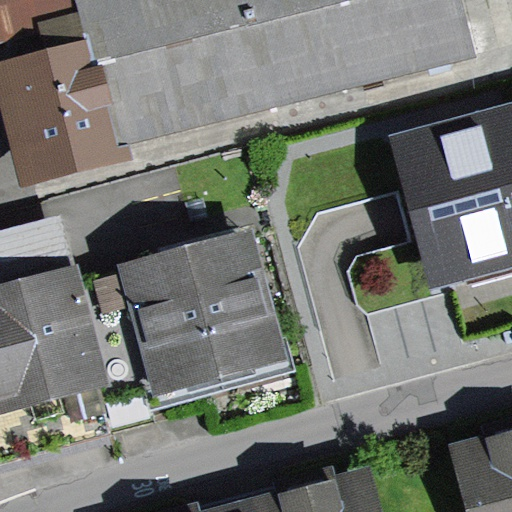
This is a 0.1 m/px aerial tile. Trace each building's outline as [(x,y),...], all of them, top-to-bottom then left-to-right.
[(20,0),(0,5),(0,54),(29,167),(116,144),(79,0),(20,0)] [(79,0),(116,144),(469,56),(454,0),(79,0)] [(511,253),(511,122),(407,150),(440,273),(511,253)] [(0,242),(0,464),(109,435),(100,404),(70,289),(54,228),(0,242)] [(129,273),(70,289),(100,404),(276,357),(245,241),(129,273)] [(511,511),(511,443),(463,457),(477,511),(511,511)] [(369,511),(362,484),(256,511),(369,511)]
